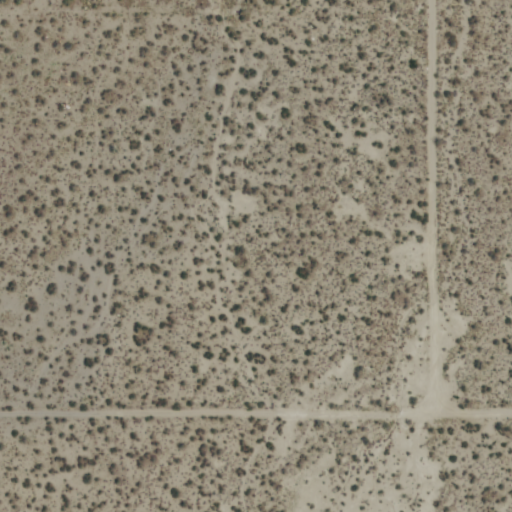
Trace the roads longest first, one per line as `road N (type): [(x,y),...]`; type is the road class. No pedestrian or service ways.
road 1 (residential): [(511,416),(0,416)]
road 2 (residential): [(432,0),(434,416)]
